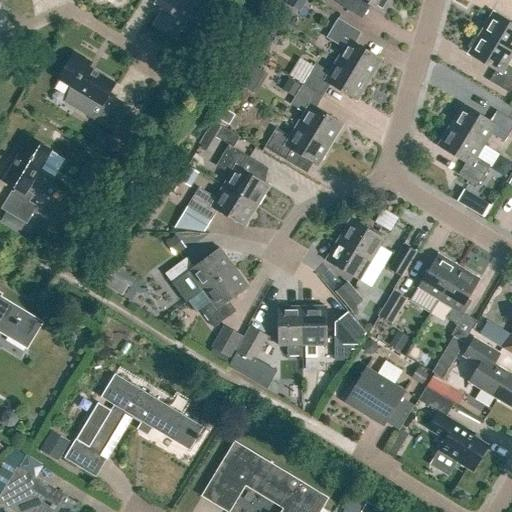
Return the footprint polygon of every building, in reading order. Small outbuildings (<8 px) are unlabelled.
[(158,0),(155,6),(164,11),(154,26),(176,40),(200,0),(158,0)] [(333,0),(333,1),(350,11),(356,0),(361,0),(372,6),(383,13),(390,0),(333,0)] [(511,23),(493,13),(481,33),(511,52),(511,23)] [(344,49),(337,60),(370,80),(382,59),(355,43),(362,33),(338,18),(326,38),(344,49)] [(511,68),(506,65),(511,55),(511,52),(481,33),(468,54),(496,71),(489,82),(509,93),(511,87),(511,68)] [(275,58),(282,47),(268,38),(261,50),(275,58)] [(113,135),(129,110),(112,99),(111,101),(108,98),(115,86),(88,69),(91,65),(74,54),(58,81),(74,90),(68,105),(97,123),(96,124),(113,135)] [(357,101),(370,80),(337,60),(330,72),(316,63),(302,85),(322,97),(330,85),(357,101)] [(242,87),(252,94),(264,74),(254,67),(242,87)] [(293,97),(299,86),(288,80),(281,90),(293,97)] [(316,108),(322,97),(302,85),(291,105),(305,113),(298,125),(331,145),(343,124),(316,108)] [(505,142),(511,129),(511,119),(497,111),(491,121),(463,105),(451,126),(484,145),(491,134),(505,142)] [(228,125),(234,115),(225,109),(218,120),(228,125)] [(220,139),(229,145),(234,148),(240,138),(216,123),(200,149),(210,156),(220,139)] [(318,166),(331,145),(298,125),(291,137),(276,128),(265,147),(285,160),(291,149),(318,166)] [(476,157),(484,145),(451,126),(438,146),(466,163),(458,175),(478,187),(490,166),(476,157)] [(2,210),(12,216),(8,222),(21,229),(24,224),(27,225),(38,208),(28,202),(33,194),(28,191),(52,152),(25,136),(15,152),(20,155),(3,182),(16,190),(14,194),(12,193),(2,210)] [(231,175),(224,186),(257,206),(269,185),(242,169),(250,157),(234,148),(229,145),(217,166),(231,175)] [(191,188),(200,174),(187,166),(178,181),(191,188)] [(244,227),(257,206),(224,186),(217,198),(199,188),(188,207),(211,221),(217,211),(244,227)] [(372,259),(384,239),(351,219),(339,240),(372,259)] [(359,280),(372,259),(339,240),(326,261),(359,280)] [(389,270),(402,278),(417,252),(404,244),(389,270)] [(203,290),(234,268),(220,248),(194,267),(187,257),(165,274),(178,292),(195,279),(203,290)] [(439,300),(459,267),(438,254),(418,287),(439,300)] [(461,311),(480,279),(459,267),(439,300),(453,308),(447,318),(458,325),(464,313),(461,311)] [(229,302),(249,287),(234,268),(203,290),(211,301),(200,309),(214,328),(236,311),(229,302)] [(122,298),(132,284),(118,275),(108,289),(122,298)] [(355,307),(363,301),(361,298),(347,282),(335,291),(351,310),(355,307)] [(391,323),(406,299),(394,291),(379,316),(391,323)] [(0,315),(34,337),(43,323),(0,297),(2,294),(0,293),(0,315)] [(303,345),(302,307),(278,307),(278,346),(288,345),(288,356),(303,356),(303,345)] [(327,307),(302,307),(303,345),(327,345),(327,307)] [(366,333),(348,312),(335,322),(334,340),(339,346),(359,346),(366,333)] [(223,325),(211,347),(231,358),(243,336),(223,325)] [(254,361),(268,337),(250,327),(237,351),(254,361)] [(0,330),(0,342),(14,351),(19,342),(0,330)] [(400,352),(409,338),(398,331),(389,346),(400,352)] [(449,369),(464,342),(454,336),(438,362),(449,369)] [(511,408),(511,407),(511,374),(494,364),(500,354),(474,338),(464,356),(479,365),(469,382),(511,408)] [(378,348),(377,343),(372,340),(367,341),(364,346),(365,351),(369,354),(375,353),(378,348)] [(421,356),(419,350),(414,346),(408,356),(418,361),(421,356)] [(384,426),(405,392),(366,368),(345,402),(384,426)] [(422,385),(428,375),(417,368),(411,379),(422,385)] [(189,450),(203,427),(116,374),(102,397),(115,406),(90,448),(76,440),(65,459),(96,477),(133,416),(189,450)] [(255,383),(257,379),(250,374),(247,378),(255,383)] [(450,387),(433,376),(427,386),(444,397),(458,405),(464,395),(450,387)] [(473,472),(489,446),(463,430),(465,428),(447,417),(454,403),(427,387),(418,400),(438,412),(428,428),(445,439),(440,448),(459,459),(457,462),(473,472)] [(16,421),(16,415),(11,411),(4,412),(0,417),(1,423),(6,427),(12,426),(16,421)] [(388,450),(400,454),(407,432),(396,428),(388,450)] [(58,461),(70,442),(51,431),(40,450),(58,461)] [(320,511),(323,508),(328,499),(235,442),(223,461),(237,469),(215,505),(226,511),(230,511),(246,486),(284,509),(281,511),(320,511)] [(74,511),(80,504),(30,475),(38,462),(13,447),(0,468),(0,493),(2,495),(0,497),(0,502),(16,511),(74,511)] [(361,511),(367,503),(353,495),(343,511),(361,511)]
